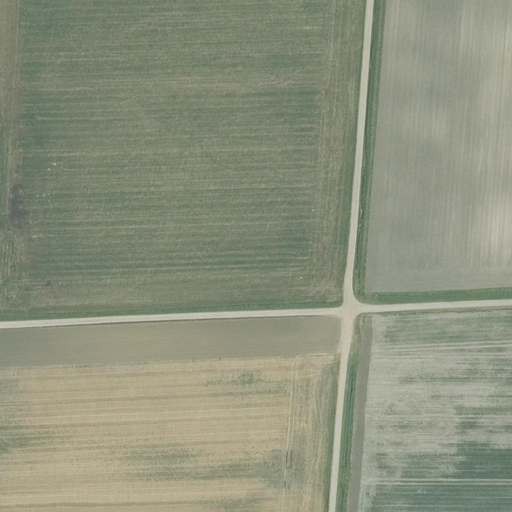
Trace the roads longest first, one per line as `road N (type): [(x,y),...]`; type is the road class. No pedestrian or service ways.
road 1 (track): [(0,328),(351,311)]
road 2 (track): [(351,311),(374,0)]
road 3 (track): [(351,311),(333,511)]
road 4 (unclassified): [(511,303),(351,311)]
